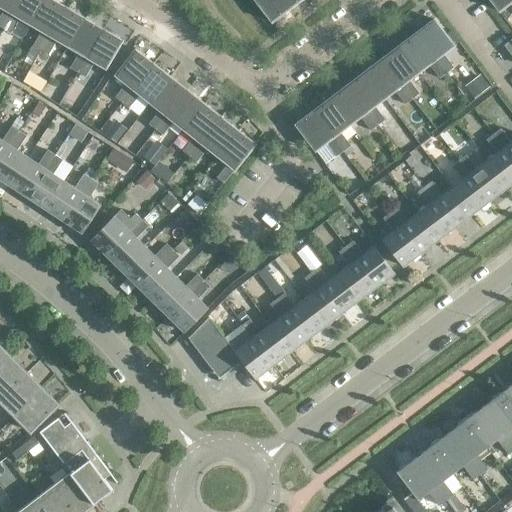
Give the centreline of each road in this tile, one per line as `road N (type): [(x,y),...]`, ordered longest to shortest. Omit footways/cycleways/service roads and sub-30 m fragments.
road 1 (tertiary): [(258,463),(511,270)]
road 2 (residential): [(132,0),(252,83),(273,80),(380,0)]
road 3 (tertiary): [(202,451),(101,334),(0,252)]
